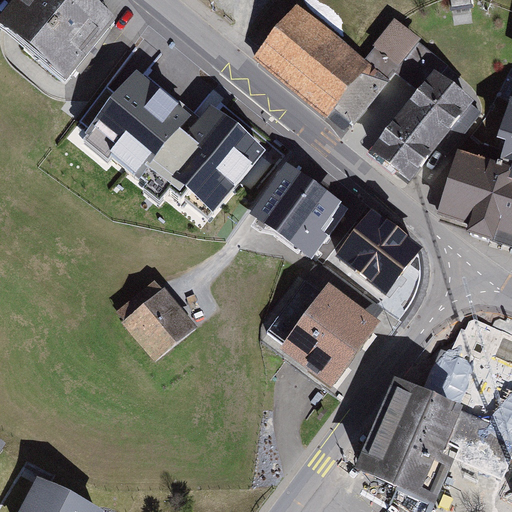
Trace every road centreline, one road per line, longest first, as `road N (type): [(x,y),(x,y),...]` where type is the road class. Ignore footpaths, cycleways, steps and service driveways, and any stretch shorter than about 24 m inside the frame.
road 1 (secondary): [(472,268),(154,0)]
road 2 (secondary): [(283,511),(472,268)]
